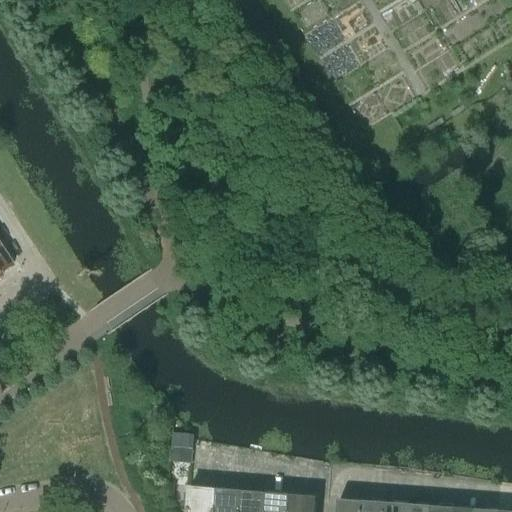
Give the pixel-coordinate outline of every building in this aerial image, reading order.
[(0,252),(0,275),(11,268),(0,252)] [(170,463),(191,465),(193,441),(187,440),(187,439),(172,438),(170,463)] [(175,484),(168,483),(166,505),(174,506),(175,484)] [(187,511),(213,511),(214,494),(189,492),(187,511)] [(238,511),(240,496),(214,494),(213,511),(238,511)] [(264,511),(266,498),(240,496),(238,511),(264,511)] [(290,511),(291,500),(266,498),(264,511),(290,511)] [(314,511),(316,502),(291,500),(290,511),(314,511)]
